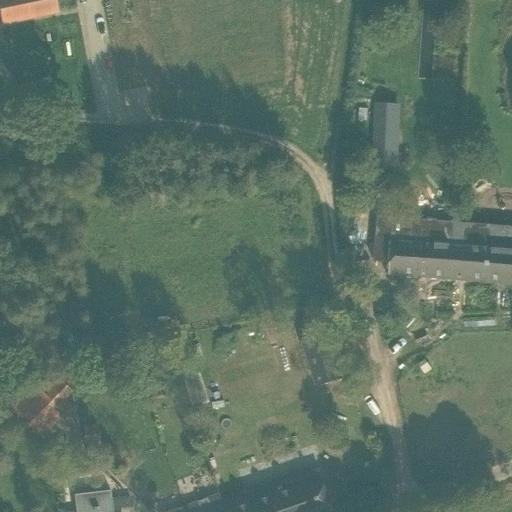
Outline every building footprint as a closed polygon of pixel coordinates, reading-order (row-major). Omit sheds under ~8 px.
[(0,0),(0,13),(2,23),(56,12),(53,0),(0,0)] [(73,21),(63,23),(65,36),(75,34),(73,21)] [(366,42),(373,43),(377,26),(369,25),(366,42)] [(398,105),(376,104),(373,166),(395,167),(398,105)] [(456,243),(457,227),(392,222),(391,237),(371,235),(368,272),(449,279),(453,242),(456,243)] [(453,242),(449,279),(511,284),(511,246),(473,243),(475,229),(457,227),(456,243),(453,242)] [(302,340),(317,387),(342,379),(327,332),(302,340)] [(197,344),(176,351),(179,360),(200,354),(197,344)] [(146,382),(165,378),(161,363),(142,367),(146,382)] [(49,413),(70,392),(58,381),(44,395),(38,389),(29,398),(22,391),(8,405),(26,422),(25,423),(26,425),(28,424),(33,429),(43,419),(47,423),(54,417),(49,413)] [(223,501),(220,494),(219,495),(224,510),(230,507),(231,511),(333,511),(319,469),(223,501)] [(184,511),(231,511),(230,507),(224,510),(219,495),(220,494),(220,493),(182,506),(184,511)] [(64,511),(63,511),(119,511),(119,510),(132,508),(130,496),(91,501),(92,508),(64,511)]
